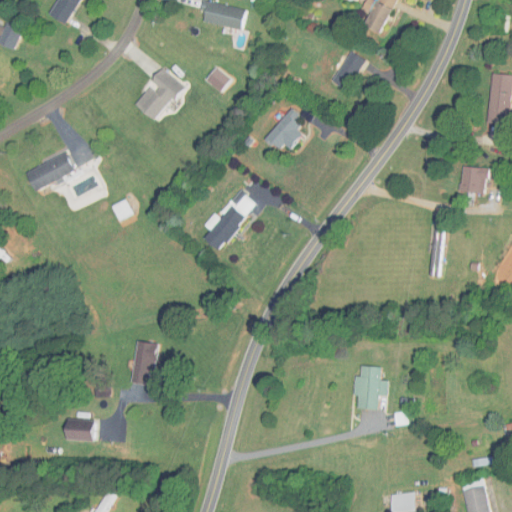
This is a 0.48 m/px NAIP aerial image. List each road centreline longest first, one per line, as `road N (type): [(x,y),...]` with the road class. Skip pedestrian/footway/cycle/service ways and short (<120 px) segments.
road 1 (tertiary): [(206,511),(247,370),(275,308),(412,114),(464,0)]
road 2 (residential): [(0,136),(105,66),(145,0)]
